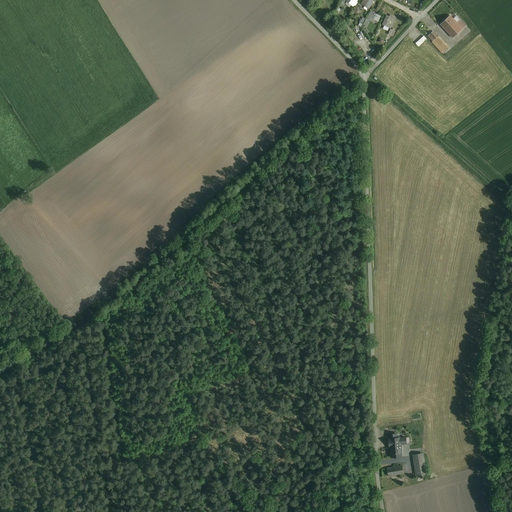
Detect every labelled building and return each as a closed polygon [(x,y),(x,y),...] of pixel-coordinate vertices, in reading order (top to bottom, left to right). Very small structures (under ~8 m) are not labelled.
[(381,16),(371,11),(368,15),(378,20),(381,16)] [(391,27),(396,17),(390,15),(389,17),(386,16),(383,23),(391,27)] [(450,16),(441,24),(453,38),(462,29),(456,23),(450,16)] [(461,19),(456,23),(462,29),(466,26),(461,19)] [(416,44),(418,46),(426,39),(424,36),(416,44)] [(448,48),(438,37),(435,40),(433,41),(432,41),(432,42),(442,53),(448,48)] [(397,435),(389,435),(390,439),(389,439),(389,448),(391,448),(391,458),(402,457),(401,445),(407,445),(406,437),(397,438),(397,435)] [(423,453),(413,455),(416,475),(426,473),(423,453)] [(402,466),(387,468),(388,476),(404,474),(402,466)]
